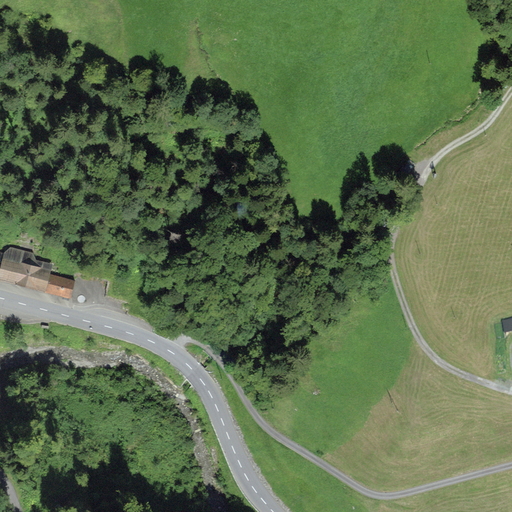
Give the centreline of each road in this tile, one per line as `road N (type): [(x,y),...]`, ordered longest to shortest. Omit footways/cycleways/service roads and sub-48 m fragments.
road 1 (track): [(511,394),(435,361),(405,310),(388,246),(396,205),(448,149),(494,125),(511,82)]
road 2 (track): [(165,348),(182,341),(216,356),(285,440),(369,492),(393,496),(511,465)]
road 3 (primary): [(0,298),(125,332),(182,360),(275,511)]
